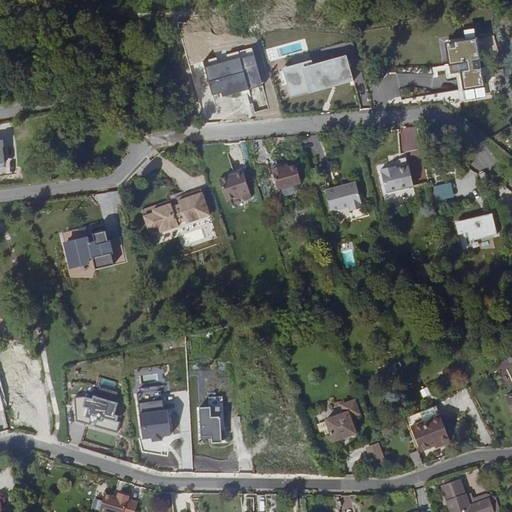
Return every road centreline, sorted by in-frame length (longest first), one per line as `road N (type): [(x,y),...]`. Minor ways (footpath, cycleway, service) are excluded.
road 1 (residential): [(511,456),(396,482),(151,481),(39,443),(0,442)]
road 2 (residential): [(511,175),(429,111),(226,127),(151,142)]
road 3 (residential): [(151,142),(77,100),(41,98),(0,109)]
road 4 (residential): [(0,191),(122,168),(151,142)]
